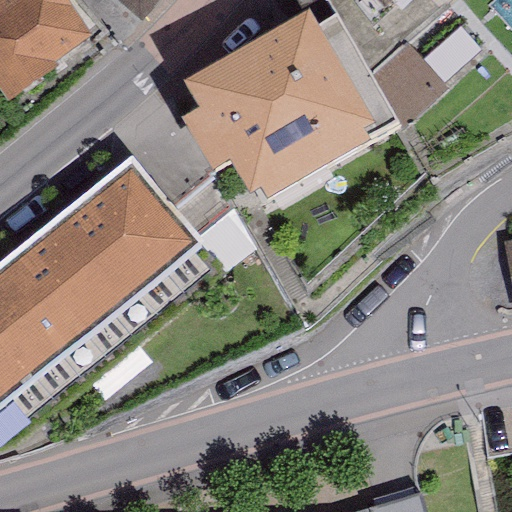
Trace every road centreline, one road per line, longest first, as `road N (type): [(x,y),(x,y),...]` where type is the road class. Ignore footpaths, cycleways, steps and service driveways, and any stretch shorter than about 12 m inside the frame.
road 1 (secondary): [(0,495),(418,376)]
road 2 (secondary): [(207,0),(144,70),(0,186)]
road 3 (residential): [(511,191),(471,227),(426,298),(412,346),(418,376)]
